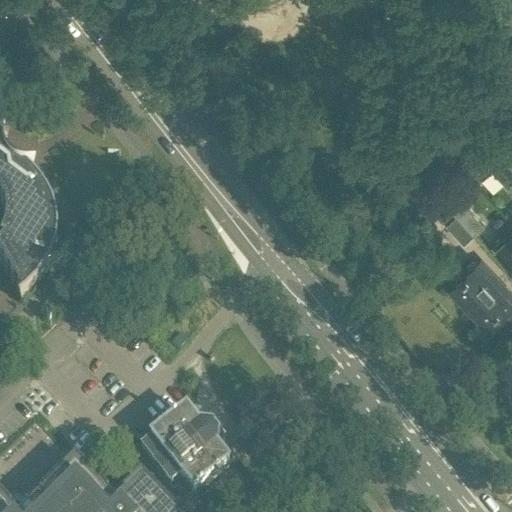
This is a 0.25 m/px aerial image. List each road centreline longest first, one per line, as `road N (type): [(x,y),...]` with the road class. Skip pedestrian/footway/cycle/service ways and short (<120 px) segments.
road 1 (residential): [(0,395),(78,323),(148,398),(279,268)]
road 2 (secondary): [(279,268),(60,0)]
road 3 (secondary): [(482,511),(279,268)]
